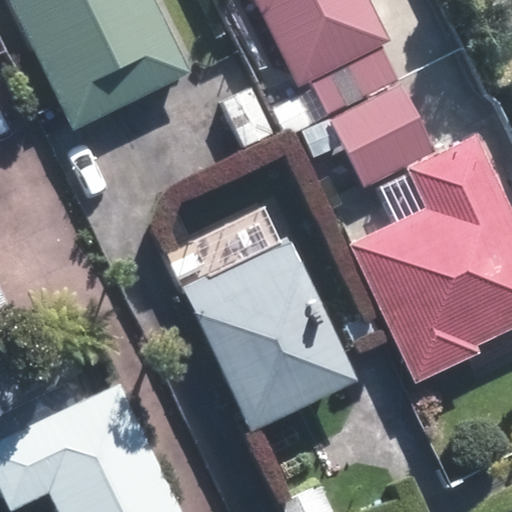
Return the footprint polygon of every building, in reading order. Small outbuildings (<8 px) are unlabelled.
[(182,66),(150,0),(3,0),(64,123),(182,66)] [(249,0),(290,81),(303,74),(320,107),(391,73),(375,40),(384,36),(366,0),(249,0)] [(511,70),(503,75),(511,93),(511,70)] [(394,77),(323,113),(356,179),(428,143),(394,77)] [(245,82),(216,95),(238,141),(267,128),(245,82)] [(307,117),(292,89),(265,105),(279,131),(307,117)] [(319,116),(297,127),(309,151),(332,140),(319,116)] [(346,242),(410,382),(473,352),(469,343),(511,323),(511,224),(471,136),(404,166),(422,207),(346,242)] [(176,287),(245,430),(354,378),(285,234),(176,287)] [(0,341),(18,333),(0,294),(0,341)] [(178,511),(173,501),(115,380),(0,435),(0,497),(6,510),(44,491),(54,511),(178,511)]
